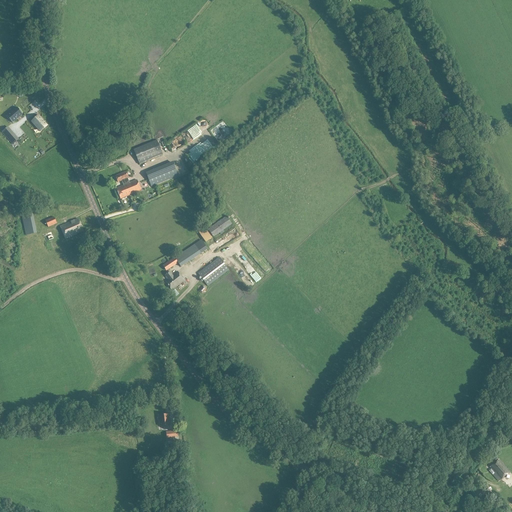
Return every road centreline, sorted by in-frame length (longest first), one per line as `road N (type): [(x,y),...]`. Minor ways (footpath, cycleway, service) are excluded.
road 1 (tertiary): [(374,511),(238,423),(141,305),(44,85),(38,0)]
road 2 (track): [(511,271),(470,233),(447,235),(398,174),(356,191),(249,296),(221,254),(211,254),(190,269),(191,284),(154,322)]
road 3 (track): [(80,175),(124,159),(140,169),(207,134)]
road 4 (track): [(0,306),(68,269),(127,281)]
